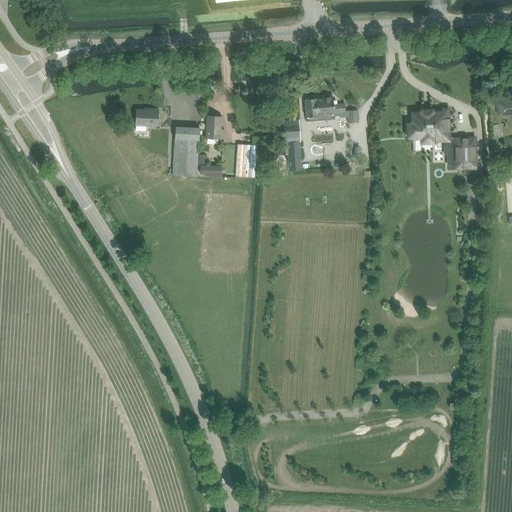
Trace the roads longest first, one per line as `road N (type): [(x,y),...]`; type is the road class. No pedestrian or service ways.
road 1 (tertiary): [(69,51),(511,15)]
road 2 (tertiary): [(233,511),(220,457),(173,344),(63,165)]
